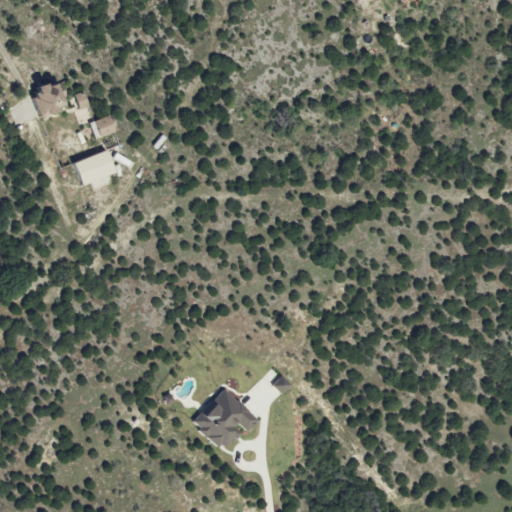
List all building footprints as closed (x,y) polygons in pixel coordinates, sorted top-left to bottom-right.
[(37,113),(49,111),(48,105),(59,104),(56,82),(33,85),(37,113)] [(71,95),(75,110),(85,107),(81,92),(71,95)] [(110,133),(105,116),(89,121),(94,138),(110,133)] [(66,163),(75,186),(109,173),(101,150),(66,163)] [(267,386),(278,395),(287,384),(276,375),(267,386)] [(254,417),(216,389),(189,427),(221,450),(233,433),(230,431),(234,426),(243,432),(254,417)]
